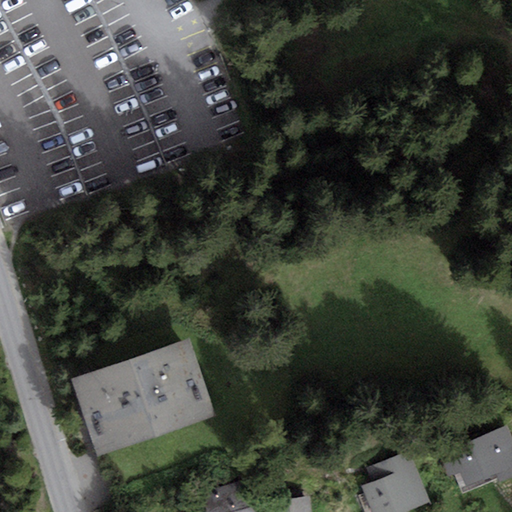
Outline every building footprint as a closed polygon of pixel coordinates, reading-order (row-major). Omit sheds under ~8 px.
[(189,338),(71,379),(98,457),(216,416),(189,338)] [(511,438),(506,426),(440,455),(449,477),(454,475),(463,494),(498,479),(499,482),(511,476),(511,438)] [(372,481),(362,485),(372,511),(403,511),(429,501),(409,452),(367,469),(372,481)] [(254,511),(245,480),(202,492),(207,511),(254,511)] [(310,511),(308,496),(268,501),(269,511),(310,511)]
